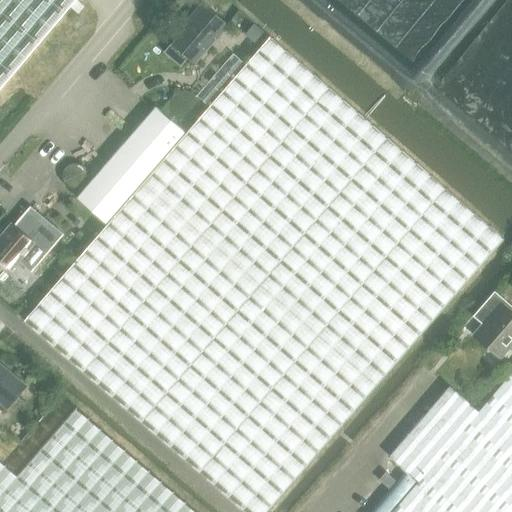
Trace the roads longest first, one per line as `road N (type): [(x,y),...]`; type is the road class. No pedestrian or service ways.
road 1 (unclassified): [(0,317),(229,511)]
road 2 (unclassified): [(0,162),(137,0)]
road 3 (unclassified): [(323,511),(423,388)]
